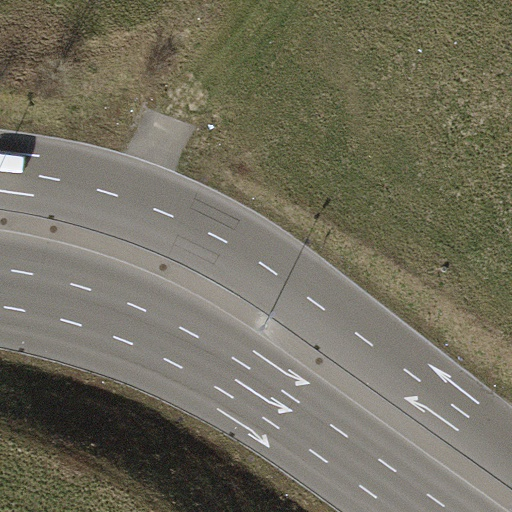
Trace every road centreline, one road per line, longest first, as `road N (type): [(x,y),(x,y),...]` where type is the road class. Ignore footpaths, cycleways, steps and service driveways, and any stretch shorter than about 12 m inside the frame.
road 1 (unclassified): [(511,448),(318,296),(214,234),(131,195),(0,169)]
road 2 (unclassified): [(0,285),(77,298),(172,340),(430,511)]
road 3 (unknown): [(131,195),(269,0)]
